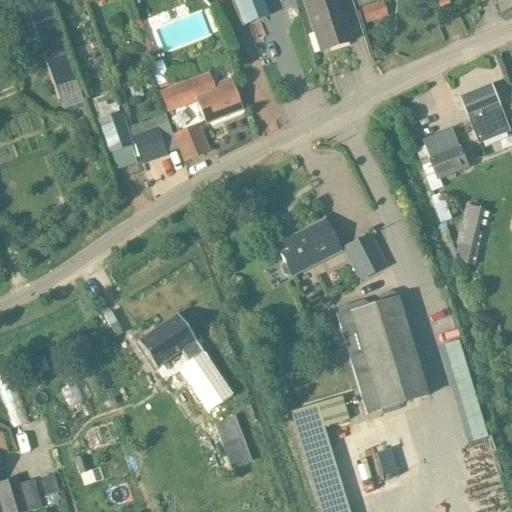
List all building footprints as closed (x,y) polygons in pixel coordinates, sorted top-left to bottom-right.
[(83,104),(47,0),(24,0),(63,111),(83,104)] [(232,0),(243,27),(265,18),(258,0),(232,0)] [(351,44),(336,0),(302,0),(320,54),(351,44)] [(511,0),(498,0),(503,15),(511,12),(511,0)] [(387,17),(382,2),(361,9),(366,23),(387,17)] [(210,71),(213,82),(228,78),(225,67),(210,71)] [(212,88),(207,75),(159,94),(167,114),(196,102),(205,125),(241,110),(229,81),(212,88)] [(463,102),(480,145),(509,133),(492,90),(463,102)] [(107,152),(130,144),(119,114),(97,122),(107,152)] [(185,163),(208,154),(198,128),(175,137),(185,163)] [(471,168),(452,128),(423,142),(438,184),(471,168)] [(156,129),(133,137),(142,162),(164,154),(156,129)] [(451,220),(446,200),(436,203),(441,222),(451,220)] [(475,267),(479,250),(483,234),(479,233),(484,211),(467,207),(462,224),(459,223),(457,232),(460,233),(457,245),(458,246),(454,262),(475,267)] [(339,252),(324,222),(276,247),(284,264),(281,266),(280,269),(283,276),(287,277),(290,276),(291,277),(339,252)] [(369,234),(341,248),(359,283),(386,269),(369,234)] [(366,416),(378,412),(427,397),(396,297),(390,293),(380,296),(376,303),(377,306),(369,308),(368,305),(362,302),(338,309),(335,315),(366,416)] [(176,316),(137,344),(155,370),(180,353),(188,365),(189,366),(202,357),(204,356),(176,316)] [(462,340),(441,345),(465,443),(486,438),(462,340)] [(189,366),(181,371),(202,402),(223,388),(202,357),(189,366)] [(296,437),(347,422),(340,399),(290,414),(296,437)] [(0,485),(0,501),(3,511),(24,511),(18,487),(16,481),(0,485)]
